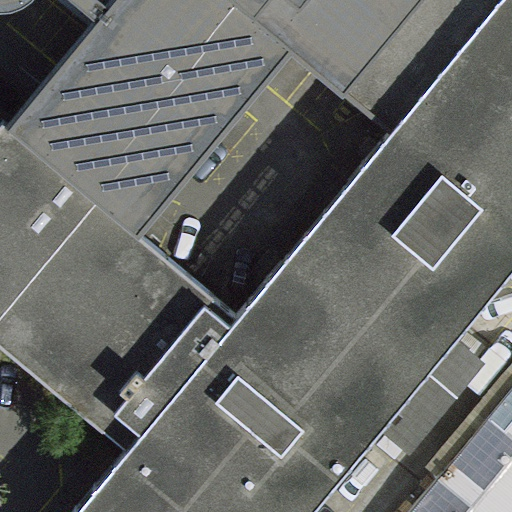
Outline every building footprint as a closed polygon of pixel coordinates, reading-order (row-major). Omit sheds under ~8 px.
[(40,90),(11,124),(140,231),(181,182),(253,95),(294,46),(239,0),(113,0),(108,7),(97,21),(40,90)] [(108,7),(99,0),(72,0),(97,21),(108,7)] [(237,313),(214,293),(104,426),(129,447),(74,511),(310,511),(511,269),(511,0),(499,0),(393,127),(237,313)] [(239,0),(294,46),(393,127),(499,0),(239,0)] [(0,339),(104,426),(214,293),(140,231),(11,124),(7,120),(0,128),(0,339)] [(511,511),(511,388),(408,511),(511,511)]
